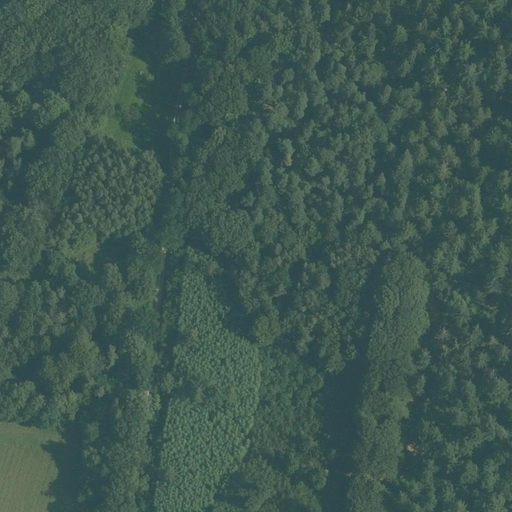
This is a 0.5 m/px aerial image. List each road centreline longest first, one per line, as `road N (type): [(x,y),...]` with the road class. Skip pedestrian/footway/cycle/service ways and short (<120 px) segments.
road 1 (track): [(511,19),(429,116),(364,511)]
road 2 (track): [(129,511),(164,233)]
road 3 (track): [(164,233),(200,0)]
